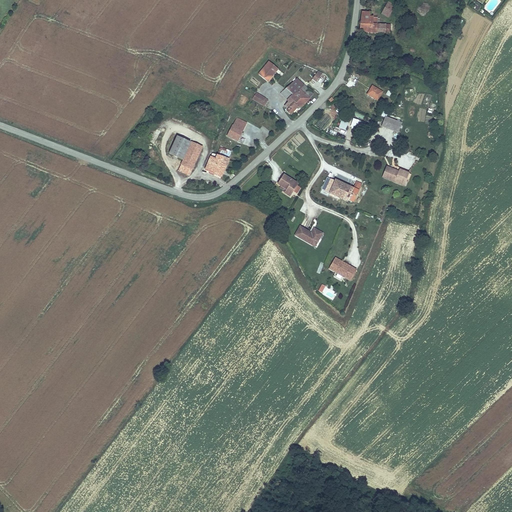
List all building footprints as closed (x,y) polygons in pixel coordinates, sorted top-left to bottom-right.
[(473,6),(477,11),(482,8),(479,3),(473,6)] [(390,11),(387,9),(384,7),(382,13),(387,16),(390,11)] [(361,12),(359,31),(376,32),(375,24),(372,24),(372,17),(369,17),(368,13),(361,12)] [(375,24),(376,32),(385,32),(385,24),(375,24)] [(277,68),(269,61),(259,73),(267,81),(277,68)] [(301,86),(303,84),(296,77),(290,83),(289,83),(285,87),(291,94),(293,96),(301,86)] [(313,92),(305,86),(303,84),(301,86),(306,91),(305,92),(309,96),(313,92)] [(372,85),(367,94),(378,100),(383,91),(372,85)] [(299,103),(301,105),(309,96),(305,92),(306,91),(301,86),(293,96),(299,103)] [(285,87),(280,92),(286,99),(291,94),(285,87)] [(261,104),(264,98),(255,94),(252,99),(261,104)] [(291,94),(286,99),(287,101),(286,103),(289,106),(288,108),(286,110),(290,114),(299,103),(293,96),(291,94)] [(382,126),(398,132),(402,122),(385,116),(382,126)] [(238,140),(247,122),(237,118),(234,126),(232,125),(228,135),(238,140)] [(339,127),(345,130),(348,122),(341,120),(339,127)] [(184,159),(190,142),(176,136),(169,152),(184,159)] [(201,147),(190,142),(184,159),(194,163),(201,147)] [(217,153),(227,157),(230,150),(220,145),(217,153)] [(221,177),(229,158),(227,157),(217,153),(213,151),(206,169),(221,177)] [(194,163),(184,159),(179,170),(189,175),(194,163)] [(398,170),(386,165),(381,177),(403,185),(407,177),(404,176),(406,170),(399,168),(398,170)] [(329,192),(347,201),(348,198),(353,187),(334,178),(334,179),(327,176),(323,184),(326,185),(324,190),(329,192)] [(284,192),(282,196),(288,199),(295,185),(281,177),(276,187),(279,188),(284,192)] [(353,201),(362,183),(356,180),(353,187),(348,198),(353,201)] [(312,245),(320,231),(313,227),(311,231),(299,225),(294,235),(312,245)] [(315,246),(323,232),(320,231),(312,245),(315,246)] [(352,281),(358,270),(345,263),(345,265),(343,264),(343,262),(336,258),(330,269),(352,281)]
